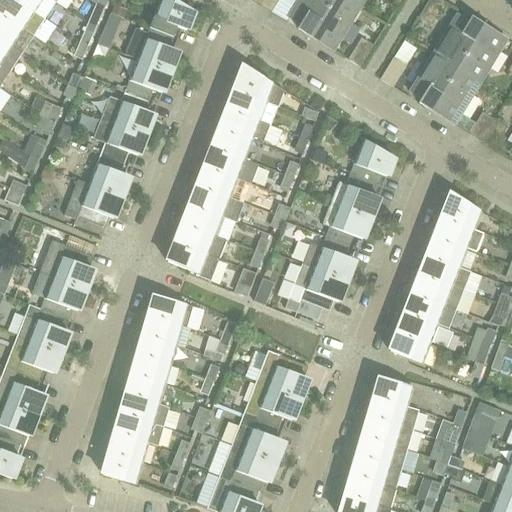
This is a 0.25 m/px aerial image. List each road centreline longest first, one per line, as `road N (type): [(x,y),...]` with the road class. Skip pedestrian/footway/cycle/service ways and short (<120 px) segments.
road 1 (residential): [(49,506),(222,42),(253,28)]
road 2 (residential): [(300,511),(443,147)]
road 3 (residential): [(443,147),(253,28)]
